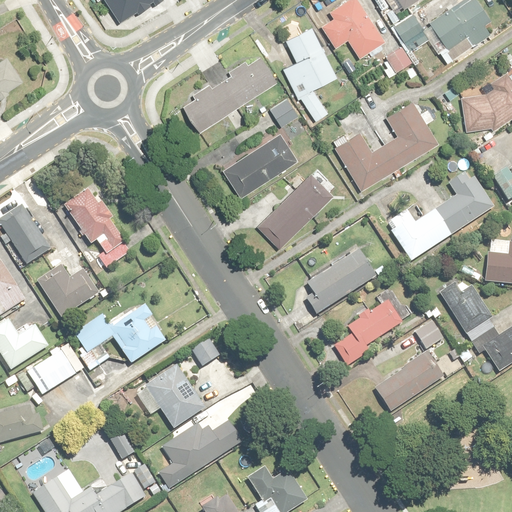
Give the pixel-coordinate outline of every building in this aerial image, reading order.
[(102,0),(118,23),(138,10),(139,12),(148,6),(147,5),(153,0),(102,0)] [(383,44),(354,0),(351,0),(330,13),(334,20),(321,28),(335,49),(347,41),(359,59),(383,44)] [(419,0),(395,0),(403,11),(419,0)] [(472,0),(470,2),(468,0),(463,0),(456,5),(458,8),(430,25),(445,49),(439,53),(446,65),(490,37),(484,27),(493,21),(479,0),(472,0)] [(428,42),(412,17),(394,28),(409,53),(428,42)] [(300,97),(313,90),(336,77),(309,28),(284,42),(296,63),(283,71),(298,98),(300,97)] [(411,63),(401,49),(386,59),(396,74),(411,63)] [(0,101),(1,102),(11,95),(9,92),(22,83),(6,59),(0,63),(0,101)] [(248,66),(245,62),(227,73),(230,78),(212,88),(210,84),(191,96),(194,100),(182,107),(199,133),(277,85),(260,59),(248,66)] [(492,85),(495,89),(486,96),(462,97),(464,134),(495,132),(511,120),(511,81),(507,75),(492,85)] [(298,118),(287,101),(270,111),(281,128),(298,118)] [(419,116),(411,103),(385,119),(397,138),(374,152),(362,132),(334,148),(360,192),(437,146),(425,125),(433,121),(427,111),(419,116)] [(296,163),(279,137),(223,173),(239,199),(296,163)] [(511,179),(506,170),(492,180),(509,204),(511,202),(511,179)] [(494,209),(469,171),(448,184),(457,197),(415,225),(406,212),(386,225),(411,263),(494,209)] [(332,198),(311,177),(258,229),(279,250),(332,198)] [(97,207),(87,192),(64,208),(89,246),(96,241),(103,253),(97,257),(106,270),(130,253),(107,218),(111,215),(103,203),(97,207)] [(50,251),(24,210),(0,225),(26,267),(50,251)] [(511,244),(488,242),(484,283),(511,286),(511,244)] [(375,278),(359,253),(307,286),(314,297),(307,302),(316,316),(375,278)] [(0,316),(25,301),(0,262),(0,316)] [(70,281),(61,267),(53,273),(56,278),(40,288),(61,320),(102,293),(87,270),(70,281)] [(461,296),(454,286),(439,296),(479,355),(484,352),(499,374),(511,365),(511,329),(499,339),(488,324),(492,321),(471,289),(461,296)] [(397,297),(389,303),(403,322),(410,316),(397,297)] [(401,324),(386,303),(347,329),(352,336),(334,348),(347,367),(367,354),(364,349),(401,324)] [(151,319),(143,307),(110,328),(102,316),(74,334),(83,347),(77,351),(90,372),(110,359),(101,346),(113,338),(130,365),(164,343),(149,320),(151,319)] [(18,337),(8,321),(0,326),(0,353),(11,371),(48,348),(34,327),(18,337)] [(443,341),(431,322),(414,333),(426,351),(443,341)] [(219,358),(209,341),(192,351),(202,368),(219,358)] [(84,370),(68,345),(17,378),(27,394),(36,388),(42,397),(84,370)] [(473,358),(467,349),(458,356),(464,365),(473,358)] [(436,364),(430,354),(375,391),(390,414),(442,379),(434,366),(436,364)] [(204,409),(175,367),(135,395),(150,416),(159,410),(173,430),(204,409)] [(0,444),(43,433),(35,404),(0,414),(0,444)] [(242,444),(230,423),(211,434),(204,423),(162,448),(180,478),(212,459),(213,461),(242,444)] [(133,455),(122,435),(110,441),(122,461),(133,455)] [(155,484),(145,469),(135,475),(145,491),(155,484)] [(271,483),(265,471),(248,480),(261,503),(255,506),(258,511),(289,511),(305,503),(289,473),(271,483)] [(83,494),(69,472),(33,494),(44,511),(123,511),(145,498),(131,475),(96,497),(91,489),(83,494)] [(233,511),(225,497),(202,511),(233,511)]
